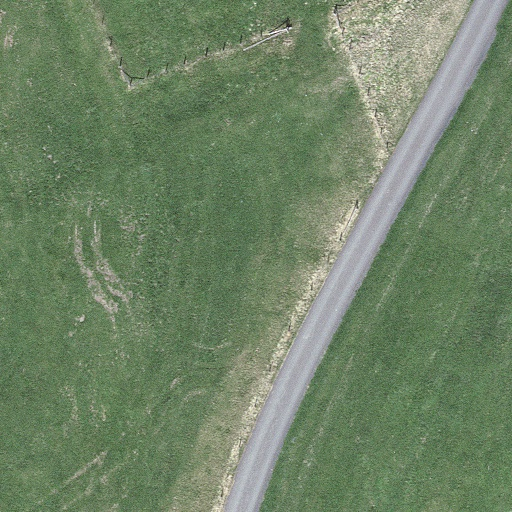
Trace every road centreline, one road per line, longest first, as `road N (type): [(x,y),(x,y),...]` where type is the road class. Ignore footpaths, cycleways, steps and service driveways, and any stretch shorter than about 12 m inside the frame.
road 1 (unclassified): [(256,511),(291,409),(480,0)]
road 2 (track): [(70,0),(121,169),(195,511)]
